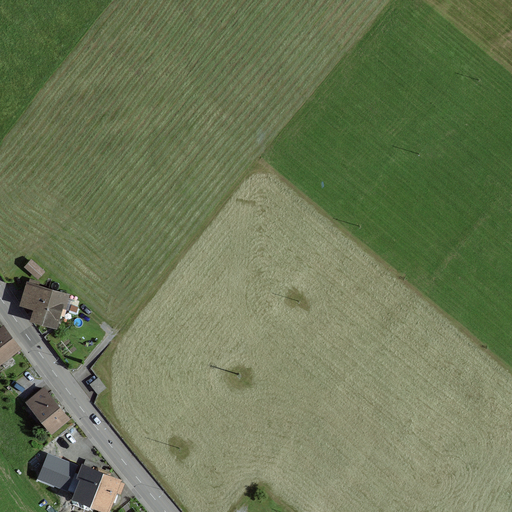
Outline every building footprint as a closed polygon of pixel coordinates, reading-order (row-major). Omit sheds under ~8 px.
[(26,267),(37,277),(42,271),(31,261),(26,267)] [(32,318),(42,321),(48,302),(45,302),(48,291),(37,288),(38,283),(30,280),(28,285),(27,285),(22,302),(36,306),(32,318)] [(45,302),(48,302),(42,321),(55,325),(61,306),(64,307),(67,297),(65,296),(66,294),(60,292),(59,295),(48,291),(45,302)] [(3,328),(0,331),(0,359),(5,366),(13,360),(9,354),(18,348),(3,328)] [(98,379),(91,384),(98,393),(105,388),(98,379)] [(28,401),(52,430),(67,418),(42,389),(28,401)] [(83,477),(76,495),(106,507),(113,488),(120,491),(123,483),(97,472),(100,465),(85,460),(79,475),(83,477)] [(38,467),(31,478),(36,481),(35,482),(60,498),(71,479),(46,464),(43,470),(38,467)]
